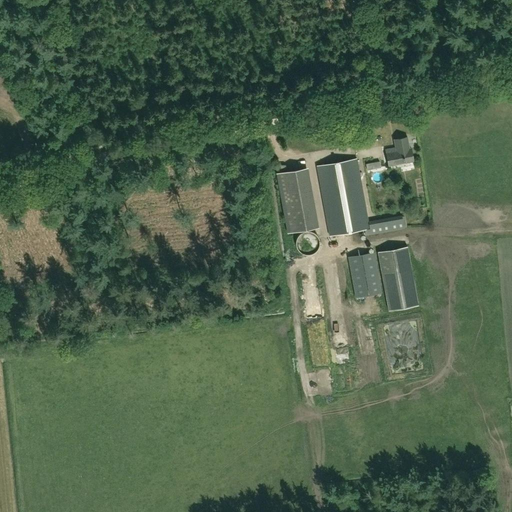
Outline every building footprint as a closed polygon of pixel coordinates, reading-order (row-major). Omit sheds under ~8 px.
[(407,137),(394,139),(395,147),(385,149),(388,166),(413,161),(411,148),(409,148),(407,137)] [(366,235),(404,228),(402,218),(369,224),(356,158),(316,166),(329,236),(365,229),(366,235)] [(288,226),(317,222),(310,164),(281,168),(288,226)] [(315,252),(318,249),(319,245),(319,240),(317,236),(314,233),(310,231),(306,231),(301,232),(298,235),(296,239),(296,243),(297,248),(299,251),(303,253),(307,254),(311,254),(315,252)] [(378,252),(389,311),(418,305),(407,246),(378,252)] [(374,252),(348,257),(356,297),(381,293),(374,252)] [(342,351),(343,370),(354,370),(353,350),(342,351)]
